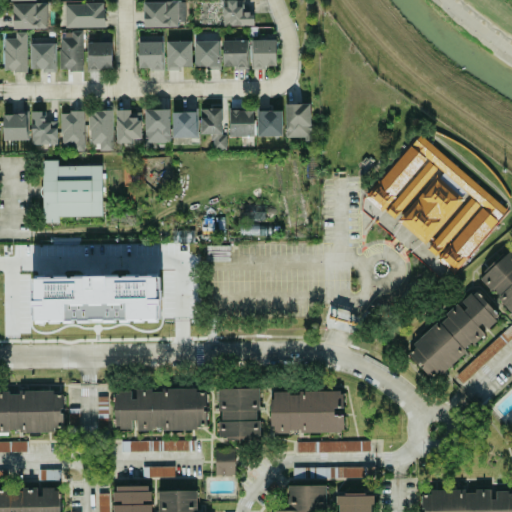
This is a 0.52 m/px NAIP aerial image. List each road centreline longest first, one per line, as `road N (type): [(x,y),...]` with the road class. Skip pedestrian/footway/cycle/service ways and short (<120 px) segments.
road 1 (residential): [(0,355),(316,353),(380,375),(438,427)]
road 2 (residential): [(275,0),(290,50),(286,79),(277,86),(0,90)]
